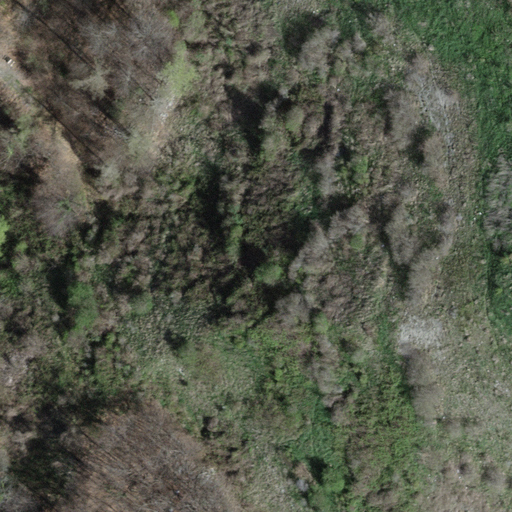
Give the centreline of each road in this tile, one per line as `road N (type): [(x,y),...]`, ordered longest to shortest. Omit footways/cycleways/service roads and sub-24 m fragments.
road 1 (track): [(417,511),(400,355),(295,99),(278,0)]
road 2 (track): [(0,75),(55,119),(123,249),(282,483),(293,511)]
